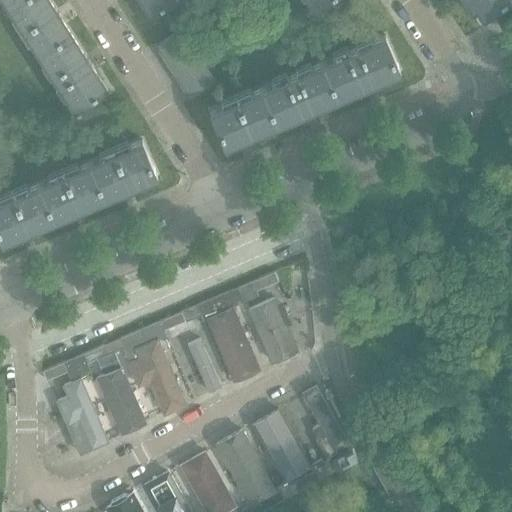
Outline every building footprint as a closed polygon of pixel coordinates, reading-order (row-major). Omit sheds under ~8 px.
[(69,33),(47,0),(19,0),(9,6),(39,53),(69,33)] [(171,0),(142,0),(151,13),(171,0)] [(498,0),(469,0),(472,4),(476,1),(483,11),(498,0)] [(165,57),(188,42),(180,30),(157,45),(165,57)] [(105,90),(91,67),(69,33),(39,53),(75,109),(105,90)] [(372,81),(398,70),(384,36),(323,63),(337,96),(362,85),(364,88),(373,84),(372,81)] [(173,69),(195,55),(188,42),(165,57),(173,69)] [(181,82),(204,67),(195,55),(173,69),(181,82)] [(337,96),(323,63),(262,89),(277,121),(302,111),(303,114),(313,110),(311,107),(337,96)] [(190,96),(212,81),(204,67),(181,82),(190,96)] [(277,121),(262,89),(211,111),(225,144),(241,137),(242,140),(247,138),(252,136),(251,133),(277,121)] [(155,174),(141,141),(89,163),(103,196),(119,189),(120,192),(125,190),(130,188),(129,185),(155,174)] [(103,196),(89,163),(39,185),(53,218),(69,211),(70,214),(80,210),(78,207),(103,196)] [(53,218),(39,185),(0,201),(0,234),(2,239),(18,232),(20,235),(24,233),(29,231),(28,228),(53,218)] [(256,291),(278,282),(274,273),(252,282),(251,281),(236,288),(242,302),(243,302),(258,295),(256,291)] [(203,318),(242,302),(236,288),(228,291),(220,295),(197,304),(201,313),(201,315),(203,318)] [(270,360),(302,346),(279,293),(247,307),(270,360)] [(163,331),(201,315),(201,313),(197,304),(190,307),(181,311),(158,321),(162,330),(163,331)] [(261,367),(239,317),(211,329),(234,380),(261,367)] [(133,347),(157,337),(158,339),(165,336),(163,331),(162,330),(158,321),(151,324),(142,328),(120,337),(124,346),(130,360),(137,357),(133,347)] [(228,381),(206,332),(187,340),(210,390),(228,381)] [(139,383),(130,360),(124,346),(120,337),(113,340),(104,344),(81,354),(85,363),(86,364),(114,352),(129,387),(139,383)] [(164,411),(189,400),(164,345),(137,357),(130,360),(139,383),(149,378),(164,411)] [(90,375),(86,364),(85,363),(81,354),(74,357),(65,361),(42,370),(46,380),(66,372),(71,383),(81,378),(90,375)] [(144,421),(117,364),(94,375),(121,432),(144,421)] [(79,413),(93,447),(113,439),(86,377),(67,386),(69,391),(55,397),(65,419),(79,413)] [(347,442),(317,386),(305,393),(319,420),(313,424),(328,453),(347,442)] [(313,465),(279,406),(262,416),(295,475),(313,465)] [(276,486),(244,427),(216,442),(249,501),(276,486)] [(218,511),(237,502),(207,447),(179,462),(206,511),(218,511)] [(335,469),(356,458),(351,450),(331,462),(329,458),(323,462),(321,458),(313,465),(315,469),(315,470),(320,478),(326,474),(335,469)] [(193,511),(170,468),(145,482),(160,511),(193,511)] [(298,490),(320,478),(315,470),(294,482),(291,478),(276,486),(278,490),(279,490),(283,498),(290,495),(298,490)] [(146,511),(134,488),(107,502),(112,511),(146,511)] [(258,511),(261,510),(283,498),(279,490),(277,491),(257,503),(256,501),(241,510),(242,510),(242,511),(258,511)]
